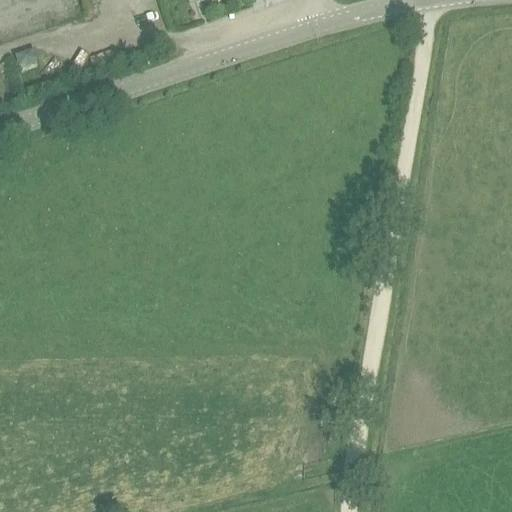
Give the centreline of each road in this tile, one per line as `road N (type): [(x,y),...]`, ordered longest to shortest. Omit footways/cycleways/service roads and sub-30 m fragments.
road 1 (unclassified): [(348,511),(429,0)]
road 2 (tertiary): [(0,130),(332,22)]
